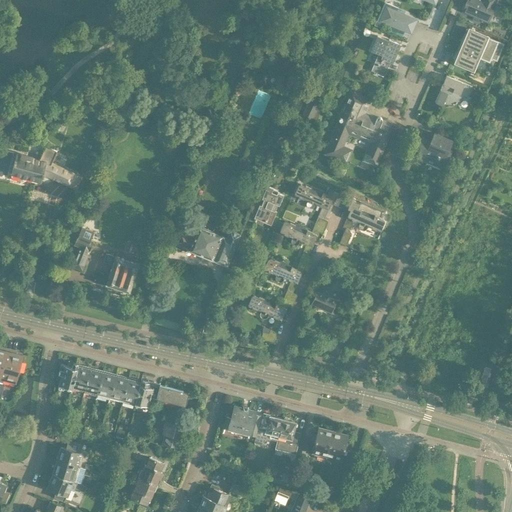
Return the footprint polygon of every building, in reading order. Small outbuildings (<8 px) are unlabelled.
[(466,0),(465,4),(470,6),(467,13),(499,26),(506,10),(493,5),(495,0),(466,0)] [(416,20),(398,13),(387,8),(382,20),(411,32),(416,20)] [(471,69),(472,69),(479,52),(496,59),(502,44),(466,28),(466,29),(469,31),(456,62),(456,63),(457,62),(472,68),(471,69)] [(370,51),(378,54),(371,71),(383,76),(390,62),(392,63),(400,44),(388,39),(388,40),(377,36),(370,51)] [(281,47),(278,51),(285,58),(289,54),(281,47)] [(467,97),(472,86),(446,75),(435,102),(442,105),(443,103),(447,104),(451,104),(453,104),(457,103),(456,102),(458,101),(461,98),(463,95),(467,97)] [(386,123),(381,121),(382,121),(382,120),(382,119),(381,119),(381,118),(380,117),(379,117),(378,117),(377,117),(376,117),(376,118),(375,119),(365,114),(365,112),(360,110),(365,99),(351,93),(341,117),(340,117),(339,120),(332,138),(331,137),(329,141),(330,142),(326,153),(345,161),(350,151),(341,147),(348,129),(373,140),(367,154),(377,159),(389,130),(386,123)] [(311,121),(319,102),(310,98),(302,117),(311,121)] [(137,124),(140,115),(133,112),(129,120),(137,124)] [(61,131),(69,119),(64,116),(56,128),(61,131)] [(420,137),(415,149),(419,151),(417,157),(427,162),(429,158),(434,160),(433,162),(444,166),(451,150),(448,149),(452,141),(437,134),(435,138),(436,140),(434,143),(420,137)] [(196,151),(199,141),(189,138),(185,147),(186,147),(184,153),(192,156),(194,150),(196,151)] [(23,154),(16,154),(10,173),(26,178),(26,179),(27,179),(32,181),(32,179),(41,182),(42,175),(49,177),(75,189),(81,176),(52,163),(57,151),(47,146),(48,144),(45,139),(41,142),(46,149),(41,159),(23,154)] [(302,145),(291,140),(289,144),(300,149),(302,145)] [(324,219),(332,200),(334,201),(333,203),(333,204),(334,205),(335,205),(335,204),(336,204),(340,194),(329,190),(327,195),(305,185),(305,186),(300,184),(299,184),(298,184),(298,185),(297,185),(293,195),(307,200),(306,204),(306,206),(307,207),(308,208),(310,208),(312,208),(314,207),(315,204),(322,207),(318,216),(324,219)] [(262,197),(254,217),(255,218),(267,223),(268,224),(271,225),(273,220),(277,211),(275,210),(277,204),(279,205),(283,195),(277,192),(278,190),(268,186),(267,186),(263,197),(262,197)] [(380,231),(385,219),(383,219),(382,218),(379,217),(380,217),(372,213),(358,208),(360,203),(349,198),(345,208),(345,209),(345,210),(346,210),(347,210),(347,209),(348,209),(350,210),(342,229),(344,230),(339,243),(345,245),(351,233),(350,232),(348,231),(353,220),(359,222),(358,226),(358,228),(359,229),(360,230),(363,230),(364,230),(366,229),(367,226),(380,231)] [(307,258),(317,234),(315,233),(316,231),(323,234),(327,222),(327,221),(327,220),(326,220),(324,219),(318,216),(311,231),(289,222),(289,223),(286,221),(285,221),(284,221),(283,222),(279,232),(291,237),(290,241),(290,242),(292,244),(292,245),(295,245),(297,245),(298,244),(300,241),(306,244),(301,255),(307,258)] [(176,243),(213,259),(222,235),(217,232),(219,226),(215,225),(212,230),(199,225),(194,237),(181,231),(186,219),(180,217),(175,229),(180,231),(176,243)] [(227,237),(222,235),(213,259),(227,264),(240,233),(230,229),(227,237)] [(88,240),(90,235),(79,231),(73,245),(79,247),(71,266),(82,270),(93,242),(88,240)] [(130,292),(139,264),(106,253),(103,262),(112,265),(106,284),(130,292)] [(292,295),(302,271),(299,270),(300,268),(307,271),(310,265),(299,260),(296,268),(274,259),(274,260),(270,258),(269,258),(268,258),(268,259),(267,259),(263,269),(276,274),(275,277),(275,279),(276,281),(277,281),(279,282),(281,282),(283,281),(284,278),(291,280),(286,292),(292,295)] [(440,292),(427,324),(441,330),(438,337),(432,335),(424,353),(459,367),(466,349),(459,346),(462,339),(480,346),(493,313),(476,306),(479,299),(496,306),(504,286),(487,279),(480,295),(474,293),(479,281),(453,271),(446,288),(448,289),(446,294),(440,292)] [(331,312),(340,292),(346,279),(329,272),(320,292),(316,291),(311,303),(331,312)] [(247,301),(250,294),(244,291),(241,298),(247,301)] [(273,340),(286,308),(284,307),(285,305),(292,307),(294,301),(284,297),(280,305),(259,296),(258,296),(254,295),(253,294),(253,295),(252,295),(251,295),(251,296),(247,305),(261,311),(259,314),(260,316),(261,318),(262,318),(264,319),(266,319),(267,318),(269,314),(275,317),(268,333),(262,332),(261,339),(274,342),(274,341),(273,340)] [(12,351),(6,349),(0,371),(0,376),(15,380),(17,371),(19,372),(22,362),(20,361),(21,356),(12,353),(12,351)] [(72,366),(68,365),(61,364),(58,374),(62,375),(59,388),(68,390),(68,388),(72,389),(78,366),(79,364),(73,362),(72,366)] [(85,392),(91,369),(78,366),(72,389),(85,392)] [(485,385),(490,369),(485,367),(479,383),(485,385)] [(97,395),(103,372),(91,369),(85,392),(97,395)] [(110,399),(116,375),(103,372),(97,395),(110,399)] [(122,402),(128,379),(116,375),(110,399),(122,402)] [(134,405),(140,382),(128,379),(122,402),(134,405)] [(148,409),(153,389),(154,383),(141,379),(140,382),(134,405),(142,407),(142,408),(148,409)] [(185,405),(189,392),(160,384),(155,401),(154,407),(160,408),(162,402),(163,403),(164,400),(185,405)] [(224,426),(224,427),(252,434),(252,436),(256,437),(261,417),(255,415),(254,415),(255,411),(234,406),(234,407),(231,418),(227,417),(227,418),(225,426),(224,426)] [(269,437),(277,439),(282,418),(271,415),(263,413),(260,427),(265,429),(264,433),(269,434),(269,437)] [(296,422),(282,418),(277,439),(284,441),(283,442),(297,446),(301,434),(294,432),(296,422)] [(169,422),(163,443),(178,447),(183,426),(169,422)] [(117,435),(123,436),(125,430),(118,428),(117,435)] [(314,443),(312,451),(315,452),(315,456),(326,458),(333,431),(332,431),(331,430),(327,428),(326,430),(318,428),(317,435),(314,434),(312,442),(314,443)] [(334,432),(333,431),(326,458),(335,461),(336,457),(341,459),(344,450),(346,451),(348,443),(346,442),(347,435),(340,433),(340,432),(335,431),(334,432)] [(301,438),(297,455),(304,456),(308,440),(301,438)] [(62,446),(57,460),(80,467),(84,454),(81,453),(83,445),(69,441),(66,448),(62,446)] [(435,454),(436,448),(419,445),(418,451),(435,454)] [(344,466),(350,469),(357,454),(351,451),(344,466)] [(145,464),(140,477),(157,484),(162,471),(161,471),(164,463),(150,457),(146,465),(145,464)] [(53,473),(54,473),(75,482),(80,467),(57,460),(53,473)] [(283,472),(282,478),(290,480),(292,474),(283,472)] [(67,501),(68,499),(71,490),(76,492),(78,487),(80,488),(80,489),(85,491),(87,487),(75,482),(54,473),(47,488),(48,488),(56,491),(54,496),(67,501)] [(157,484),(140,477),(135,489),(139,491),(136,497),(145,500),(147,494),(151,496),(157,484)] [(0,501),(5,504),(10,493),(10,494),(10,493),(4,490),(5,486),(5,485),(6,485),(0,482),(0,480),(1,481),(1,480),(0,479),(0,501)] [(233,483),(230,490),(241,495),(244,487),(233,483)] [(212,484),(209,490),(207,497),(204,495),(200,505),(202,505),(217,511),(223,511),(228,502),(225,501),(228,493),(218,489),(219,487),(212,484)] [(280,488),(278,494),(289,499),(292,491),(280,488)] [(305,511),(308,506),(295,501),(290,511),(305,511)] [(37,509),(35,511),(61,511),(62,511),(64,511),(71,511),(72,510),(65,507),(52,502),(47,511),(41,511),(37,510),(37,509)] [(68,502),(65,507),(72,510),(75,511),(78,506),(68,502)]
